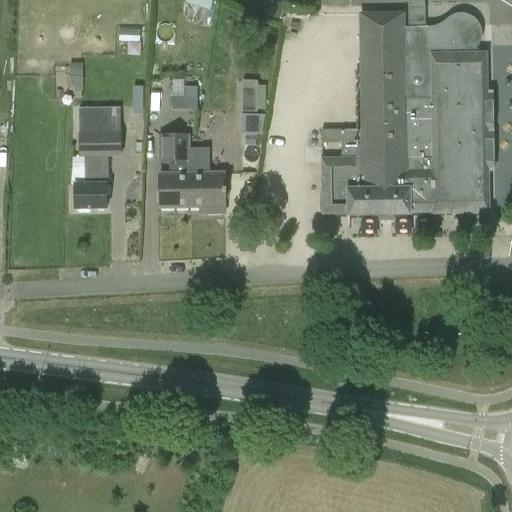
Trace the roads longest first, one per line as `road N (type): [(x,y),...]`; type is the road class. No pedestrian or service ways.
road 1 (unclassified): [(511,268),(0,291)]
road 2 (tertiary): [(380,413),(0,358)]
road 3 (tertiary): [(380,413),(511,455)]
road 4 (tertiary): [(511,424),(380,413)]
